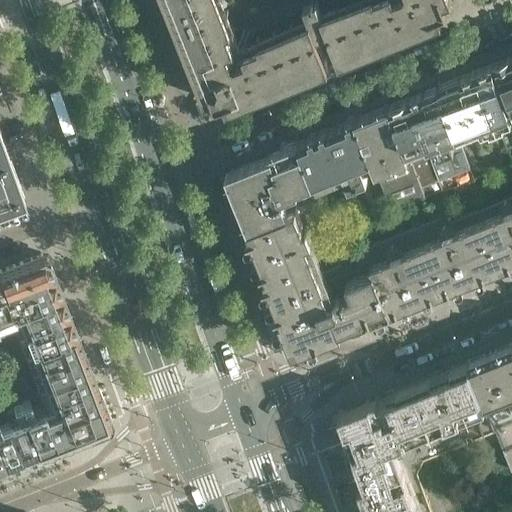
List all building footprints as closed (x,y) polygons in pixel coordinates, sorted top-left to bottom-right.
[(329,66),(317,35),(327,31),(322,18),(323,18),(321,13),(322,13),(321,10),(320,11),(317,1),(304,6),(308,16),(307,16),(308,18),(309,18),(311,23),(244,50),(235,46),(216,0),(167,0),(178,25),(186,45),(184,45),(205,97),(213,94),(215,101),(217,100),(217,101),(218,102),(224,99),(227,107),(279,86),(278,84),(293,78),(294,80),(329,66)] [(368,0),(323,18),(322,18),(327,31),(340,62),(442,20),(439,13),(446,10),(445,9),(445,8),(446,8),(444,1),(447,0),(368,0)] [(511,52),(511,53),(511,52),(511,53),(509,55),(509,54),(507,55),(507,56),(499,59),(499,58),(497,59),(498,59),(494,61),(511,113),(511,52)] [(482,65),(476,67),(503,142),(511,138),(511,113),(494,61),(494,60),(491,61),(491,63),(483,66),(482,65)] [(462,72),(461,73),(487,148),(503,142),(476,67),(471,69),(471,71),(463,74),(462,72)] [(487,148),(461,73),(454,75),(455,76),(441,82),(440,81),(438,82),(458,131),(466,154),(474,179),(495,172),(487,148)] [(458,131),(438,82),(438,83),(435,84),(434,83),(433,84),(428,87),(428,86),(425,87),(426,88),(415,92),(415,91),(414,91),(413,92),(414,92),(411,94),(410,93),(409,93),(426,138),(427,142),(435,139),(439,150),(455,145),(451,134),(458,131)] [(426,138),(409,93),(408,94),(408,95),(402,97),(402,96),(400,97),(401,98),(391,102),(390,101),(389,101),(406,146),(426,138)] [(418,177),(406,146),(389,101),(356,115),(371,155),(391,208),(424,196),(418,177)] [(371,155),(356,115),(354,115),(354,116),(346,120),(346,119),(344,120),(345,120),(338,123),(338,122),(337,123),(359,180),(367,177),(360,160),(371,155)] [(359,180),(337,123),(336,123),(336,124),(330,126),(318,130),(334,170),(342,167),(349,184),(359,180)] [(334,170),(318,130),(307,135),(307,136),(300,138),(299,138),(315,178),(334,170)] [(0,205),(23,197),(5,148),(0,133),(0,205)] [(312,183),(312,181),(314,180),(313,178),(315,178),(299,138),(269,150),(270,154),(227,171),(249,224),(248,224),(248,226),(289,209),(283,193),(299,187),(300,187),(302,188),(304,188),(307,188),(309,187),(310,185),(312,183)] [(474,179),(466,154),(436,165),(437,170),(444,189),(474,179)] [(444,189),(437,170),(418,177),(424,196),(444,189)] [(353,326),(511,261),(511,194),(451,219),(449,212),(337,256),(340,262),(324,268),(307,225),(304,227),(296,207),(293,208),(293,207),(289,209),(248,226),(267,273),(264,274),(274,296),(258,303),(275,352),(291,346),(293,350),(342,330),(341,327),(352,322),(353,326)] [(53,272),(48,258),(48,257),(48,256),(41,254),(41,253),(40,254),(0,269),(0,275),(6,290),(53,272)] [(0,325),(11,321),(14,320),(11,311),(61,292),(53,272),(6,290),(0,275),(0,325)] [(14,320),(11,321),(16,336),(20,334),(18,331),(68,311),(61,292),(11,311),(14,320)] [(20,334),(16,336),(22,352),(26,350),(76,331),(68,311),(18,331),(20,334)] [(26,350),(22,352),(28,368),(30,367),(34,366),(82,348),(76,331),(26,350)] [(511,342),(511,343),(468,360),(511,470),(511,469),(511,342)] [(34,366),(30,367),(36,384),(51,379),(89,364),(82,348),(34,366)] [(432,511),(418,471),(424,459),(496,430),(468,360),(397,389),(398,393),(378,401),(377,397),(339,411),(364,480),(359,483),(368,507),(373,505),(376,511),(432,511)] [(40,451),(22,407),(6,364),(0,366),(0,399),(9,422),(23,457),(40,451)] [(36,384),(35,385),(43,402),(47,401),(96,382),(89,364),(51,379),(36,384)] [(43,402),(41,403),(43,408),(44,412),(61,404),(65,414),(103,399),(96,382),(47,401),(43,402)] [(108,424),(110,418),(103,399),(65,414),(48,421),(57,444),(108,424)] [(57,444),(48,421),(44,412),(43,408),(35,412),(31,403),(22,407),(40,451),(57,444)] [(65,414),(61,404),(44,412),(48,421),(65,414)] [(23,457),(9,422),(2,425),(0,419),(0,449),(6,464),(8,463),(21,458),(23,457)]
